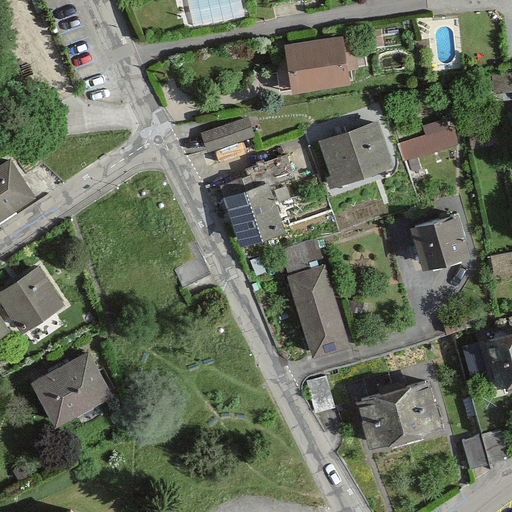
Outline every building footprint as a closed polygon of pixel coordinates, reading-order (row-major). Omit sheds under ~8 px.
[(221,0),(220,13),(244,14),(244,0),(221,0)] [(282,42),(288,87),(344,79),(337,35),(282,42)] [(402,138),(410,159),(463,138),(453,112),(426,123),(428,128),(402,138)] [(248,134),(259,131),(254,113),(211,125),(220,157),(252,148),(248,134)] [(316,137),(333,183),(393,161),(376,115),(316,137)] [(0,162),(0,210),(31,191),(9,157),(0,162)] [(222,192),(238,238),(278,224),(262,178),(222,192)] [(410,223),(422,266),(465,254),(453,211),(410,223)] [(211,272),(196,241),(189,245),(195,259),(174,269),(183,286),(211,272)] [(311,353),(347,341),(313,241),(277,252),(311,353)] [(0,287),(0,293),(19,325),(60,300),(38,264),(0,287)] [(0,337),(17,326),(0,301),(0,337)] [(511,328),(483,337),(497,384),(511,380),(511,328)] [(31,376),(54,420),(108,393),(85,349),(31,376)] [(357,395),(371,442),(437,422),(423,375),(357,395)] [(466,436),(474,463),(490,458),(481,431),(466,436)]
